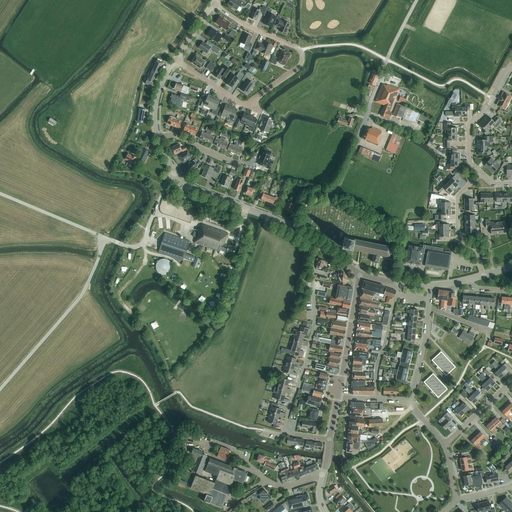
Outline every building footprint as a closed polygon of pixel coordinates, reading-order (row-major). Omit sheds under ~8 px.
[(234,0),(230,0),(228,4),(233,7),(232,8),(235,10),(236,10),(239,6),(240,7),(241,5),(244,7),(246,4),(240,0),(238,0),(238,1),(237,2),(234,0)] [(254,8),(249,17),(256,21),(260,12),(264,14),(267,8),(263,6),(262,8),(260,7),(258,10),(254,8)] [(266,17),(263,24),(271,27),(276,16),(270,14),(272,10),(267,8),(264,15),(266,17)] [(215,23),(226,30),(230,23),(220,16),(219,18),(218,17),(216,21),(217,21),(215,23)] [(277,19),(275,25),(280,28),(279,31),(286,33),(290,24),(283,21),(283,22),(277,19)] [(212,28),(207,35),(218,42),(222,35),(212,28)] [(253,45),(249,43),(252,37),(245,34),(241,43),(245,45),(244,49),(250,51),(253,45)] [(202,42),(199,48),(207,53),(211,48),(202,42)] [(261,52),(268,55),(272,45),(265,42),(264,46),(262,45),(258,43),(256,49),(261,52)] [(286,53),(281,51),(278,58),(274,57),(272,63),(276,65),(277,61),(281,63),(281,64),(284,65),(285,64),(288,57),(289,58),(291,53),(287,52),(286,53)] [(190,61),(200,68),(205,62),(194,55),(190,61)] [(148,78),(145,84),(152,87),(163,63),(157,60),(151,72),(149,72),(147,78),(148,78)] [(265,60),(261,69),(266,71),(270,62),(265,60)] [(212,72),(216,65),(211,61),(206,68),(212,72)] [(216,71),(214,75),(219,79),(223,73),(227,75),(231,70),(225,66),(223,69),(219,66),(216,71)] [(237,79),(240,81),(244,75),(239,71),(236,77),(232,74),(226,83),(227,84),(227,85),(230,87),(230,86),(232,87),(237,79)] [(247,73),(242,80),(245,82),(240,89),(247,94),(254,84),(250,80),(252,77),(247,73)] [(374,85),(378,76),(372,73),(368,83),(374,85)] [(176,83),(174,89),(181,92),(182,89),(187,91),(188,88),(183,86),(183,85),(181,84),(180,84),(180,85),(176,83)] [(385,105),(383,109),(392,113),(390,112),(396,99),(400,90),(387,85),(386,86),(382,84),(375,101),(385,105)] [(186,102),(187,100),(191,101),(192,97),(181,93),(180,97),(172,94),(171,98),(169,102),(181,106),(183,101),(186,102)] [(498,103),(498,104),(497,105),(505,109),(508,102),(509,102),(510,100),(510,99),(511,97),(504,93),(499,101),(498,103)] [(204,105),(210,107),(214,98),(208,95),(205,102),(203,101),(200,106),(203,108),(204,105)] [(220,100),(214,98),(210,107),(215,110),(214,112),(217,113),(220,108),(217,107),(220,100)] [(397,104),(392,115),(400,118),(400,117),(415,123),(419,114),(412,110),(397,104)] [(461,117),(461,108),(457,108),(457,104),(452,104),(452,110),(454,110),(454,117),(461,117)] [(465,108),(461,108),(461,117),(467,117),(467,109),(470,109),(470,104),(465,104),(465,108)] [(227,117),(232,107),(226,105),(223,112),(220,110),(218,116),(221,117),(222,115),(227,117)] [(237,110),(232,107),(227,117),(233,120),(237,110)] [(137,122),(144,123),(145,117),(146,110),(140,109),(138,117),(137,122)] [(392,113),(383,109),(381,115),(390,119),(392,113)] [(244,113),(241,120),(238,119),(235,128),(238,129),(240,123),(246,125),(250,115),(244,113)] [(426,117),(419,114),(417,120),(424,123),(426,117)] [(256,118),(250,115),(246,125),(249,126),(248,129),(250,130),(250,131),(253,132),(256,125),(253,124),(256,118)] [(488,115),(483,120),(490,126),(492,124),(495,126),(496,127),(502,122),(496,117),(493,120),(488,115)] [(170,117),(167,123),(173,126),(176,119),(170,117)] [(269,119),(265,117),(263,123),(262,122),(261,126),(260,129),(268,132),(272,121),(269,120),(269,119)] [(339,119),(338,123),(346,126),(347,125),(351,126),(354,119),(349,118),(348,121),(345,121),(339,119)] [(176,119),(173,126),(179,128),(182,122),(176,119)] [(490,126),(483,120),(479,124),(484,129),(482,131),(486,135),(489,131),(487,129),(490,126)] [(445,130),(445,134),(457,134),(457,128),(450,128),(450,122),(444,122),(444,130),(445,130)] [(186,124),(183,130),(189,133),(192,126),(186,124)] [(192,126),(189,133),(195,135),(198,129),(192,126)] [(199,138),(206,141),(211,129),(211,128),(210,128),(209,128),(207,127),(206,130),(207,131),(206,134),(202,132),(199,138)] [(371,129),(366,127),(361,138),(377,144),(381,136),(380,136),(382,131),(372,127),(371,129)] [(214,130),(211,129),(206,141),(212,143),(214,137),(210,135),(211,133),(213,133),(214,130)] [(397,134),(393,132),(389,141),(386,150),(395,154),(399,145),(402,137),(397,135),(397,134)] [(214,144),(220,147),(225,135),(221,133),(220,136),(221,137),(220,139),(216,138),(216,139),(214,144)] [(449,148),(449,140),(457,140),(457,134),(445,134),(445,138),(444,138),(444,143),(444,148),(449,148)] [(225,135),(220,147),(226,149),(228,144),(228,143),(225,141),(226,139),(227,139),(229,136),(225,135)] [(477,140),(477,146),(486,146),(488,146),(489,146),(489,142),(493,142),(493,136),(484,136),(484,140),(477,140)] [(228,150),(234,153),(239,141),(235,139),(234,142),(235,143),(234,146),(230,144),(228,150)] [(239,141),(234,153),(240,155),(242,149),(239,147),(240,145),(241,145),(243,142),(239,141)] [(172,147),(175,154),(182,151),(182,152),(188,150),(187,146),(181,148),(179,144),(172,147)] [(486,146),(477,146),(477,153),(484,152),(484,155),(490,155),(490,150),(486,150),(486,146)] [(381,155),(360,147),(357,154),(363,156),(378,163),(381,155)] [(148,151),(144,149),(141,155),(139,159),(143,161),(148,151)] [(258,164),(270,169),(273,162),(268,160),(271,152),(264,150),(258,164)] [(188,151),(180,157),(183,162),(191,157),(188,151)] [(450,156),(450,160),(460,160),(460,154),(452,154),(452,151),(447,151),(447,156),(450,156)] [(137,158),(130,154),(128,153),(125,159),(128,161),(127,164),(133,167),(137,158)] [(189,165),(188,166),(193,171),(201,163),(196,158),(192,162),(189,165)] [(484,165),(489,169),(495,162),(491,158),(484,165)] [(460,160),(450,160),(450,164),(447,164),(447,169),(452,169),(452,166),(460,166),(460,160)] [(500,166),(495,162),(489,169),(493,173),(500,166)] [(511,174),(511,164),(508,165),(508,162),(504,162),(500,170),(502,171),(504,168),(507,168),(507,175),(511,174)] [(201,176),(209,179),(210,176),(211,176),(213,171),(215,172),(215,173),(219,174),(222,168),(218,166),(217,168),(214,167),(214,168),(206,165),(201,176)] [(450,180),(448,183),(454,190),(459,185),(453,180),(456,178),(452,174),(448,178),(450,180)] [(224,176),(221,184),(227,187),(231,178),(224,176)] [(237,178),(234,189),(240,191),(243,181),(237,178)] [(444,189),(449,194),(454,190),(448,183),(445,185),(443,183),(439,187),(436,189),(440,193),(444,189)] [(257,189),(252,187),(252,188),(247,187),(245,193),(252,196),(253,191),(256,192),(257,189)] [(262,196),(261,199),(267,201),(269,196),(263,194),(264,192),(261,191),(260,195),(262,196)] [(441,209),(450,208),(450,202),(443,202),(443,200),(438,200),(438,205),(441,205),(441,209)] [(287,202),(284,210),(292,212),(294,205),(295,203),(289,201),(288,203),(287,202)] [(451,215),(450,208),(441,209),(442,213),(438,213),(438,215),(435,215),(435,220),(443,219),(443,215),(451,215)] [(490,228),(491,234),(505,233),(504,222),(495,223),(495,222),(490,222),(490,219),(485,219),(486,228),(490,228)] [(436,227),(439,227),(440,230),(449,230),(449,224),(441,224),(441,222),(436,222),(436,227)] [(224,244),(228,233),(202,224),(200,228),(199,228),(198,232),(194,231),(193,236),(196,237),(195,243),(219,252),(220,250),(233,255),(235,248),(224,244)] [(441,237),(449,237),(449,230),(440,230),(440,234),(436,234),(436,240),(441,240),(441,237)] [(183,261),(184,258),(185,253),(186,251),(189,241),(165,233),(158,253),(183,261)] [(373,254),(372,262),(378,263),(379,256),(385,257),(389,257),(391,255),(391,252),(390,249),(388,246),(354,239),(344,237),(342,247),(351,249),(373,254)] [(442,252),(443,249),(443,248),(423,245),(423,246),(422,248),(409,246),(406,262),(420,265),(420,262),(425,263),(425,266),(430,267),(434,268),(442,269),(445,270),(448,270),(449,267),(451,252),(445,251),(445,252),(442,252)] [(197,254),(202,256),(205,248),(199,246),(197,254)] [(184,258),(183,259),(193,262),(195,257),(185,253),(184,258)] [(160,274),(161,275),(162,275),(164,275),(166,275),(167,275),(168,274),(169,274),(170,273),(170,272),(171,272),(171,271),(172,270),(172,268),(172,267),(172,266),(172,264),(172,263),(171,263),(171,262),(170,261),(169,260),(168,259),(167,259),(166,259),(165,259),(164,259),(162,259),(161,259),(160,260),(159,261),(158,261),(157,262),(157,263),(156,264),(156,265),(156,266),(156,267),(156,269),(156,270),(157,272),(158,272),(158,273),(159,274),(160,274)] [(324,261),(318,259),(316,265),(317,265),(316,268),(319,269),(320,266),(322,267),(324,261)] [(338,280),(346,276),(343,271),(339,273),(338,272),(335,274),(336,274),(333,275),(335,279),(337,278),(338,280)] [(346,276),(338,280),(340,283),(338,283),(339,285),(344,286),(346,285),(345,283),(349,281),(346,276)] [(382,294),(384,286),(372,283),(372,282),(368,281),(368,282),(364,281),(362,288),(374,292),(382,294)] [(336,299),(351,302),(353,288),(343,286),(344,286),(339,285),(338,285),(338,287),(336,286),(336,289),(337,289),(337,290),(335,289),(335,293),(337,294),(336,299)] [(394,298),(396,291),(386,287),(384,295),(394,298)] [(373,294),(374,292),(362,289),(360,297),(372,300),(373,294)] [(447,300),(449,291),(438,290),(437,299),(441,300),(440,307),(444,308),(446,308),(447,300)] [(455,292),(449,291),(447,300),(448,301),(448,306),(455,307),(456,298),(454,298),(455,292)] [(507,310),(508,298),(502,297),(502,299),(498,299),(498,306),(501,306),(501,304),(505,304),(505,306),(504,309),(504,312),(507,312),(507,310)] [(349,309),(351,302),(330,298),(329,304),(336,305),(336,304),(339,304),(339,305),(338,305),(338,306),(349,309)] [(379,302),(360,298),(359,305),(369,307),(369,306),(378,307),(379,302)] [(358,313),(374,316),(375,310),(370,310),(370,308),(359,305),(358,313)] [(331,312),(348,315),(349,309),(338,307),(337,310),(331,309),(331,312)] [(335,320),(347,323),(348,316),(337,314),(336,318),(335,320)] [(359,314),(358,321),(368,322),(369,315),(359,314)] [(330,327),(346,330),(347,324),(331,321),(330,327)] [(357,329),(356,336),(371,338),(371,336),(381,337),(382,333),(383,326),(358,322),(357,329),(372,331),(372,332),(357,329)] [(299,331),(295,329),(294,329),(292,334),(294,335),(303,338),(304,335),(308,336),(310,329),(301,326),(299,331)] [(329,334),(333,335),(344,338),(345,331),(331,328),(329,334)] [(463,331),(459,338),(464,341),(469,333),(468,332),(467,333),(463,331)] [(464,341),(469,344),(471,346),(475,341),(472,339),(473,337),(475,335),(470,332),(469,333),(464,341)] [(294,335),(293,340),(306,344),(307,341),(303,340),(303,338),(294,335)] [(333,335),(332,340),(319,337),(318,341),(331,344),(334,345),(343,346),(344,338),(333,335)] [(380,346),(381,340),(371,338),(356,336),(355,343),(368,345),(380,346)] [(502,345),(502,343),(503,340),(503,339),(495,337),(493,343),(502,345)] [(355,343),(354,350),(363,351),(367,352),(368,345),(355,343)] [(342,352),(343,347),(334,345),(330,344),(328,351),(334,352),(334,351),(342,352)] [(291,345),(290,350),(289,353),(303,357),(304,352),(300,351),(301,348),(291,345)] [(398,352),(397,354),(411,358),(413,349),(404,347),(402,353),(398,352)] [(368,359),(369,352),(363,351),(354,350),(353,357),(359,358),(368,359)] [(328,358),(340,360),(341,354),(329,352),(322,351),(322,353),(329,354),(328,358)] [(400,364),(409,366),(411,358),(397,354),(396,357),(401,358),(400,364)] [(433,359),(440,367),(447,361),(441,354),(437,357),(437,356),(433,359)] [(285,361),(299,365),(300,363),(296,362),(296,359),(287,356),(285,361)] [(327,365),(339,367),(340,360),(328,358),(327,365)] [(448,360),(447,361),(440,367),(440,368),(446,375),(455,367),(448,360)] [(336,374),(338,373),(339,368),(316,363),(315,369),(336,374)] [(491,364),(495,369),(497,371),(499,369),(497,367),(493,363),(491,364)] [(393,371),(393,372),(407,375),(409,366),(400,364),(398,370),(393,369),(393,371)] [(499,369),(504,375),(509,370),(503,365),(499,369)] [(283,372),(296,376),(297,373),(293,372),(294,369),(284,367),(283,372)] [(495,373),(500,379),(504,375),(499,369),(497,371),(495,373)] [(396,381),(404,384),(407,375),(393,372),(392,374),(397,375),(396,381)] [(280,378),(278,383),(288,385),(289,383),(293,384),(293,381),(285,379),(286,376),(280,374),(279,377),(280,378)] [(439,383),(433,376),(429,379),(429,378),(425,381),(432,389),(439,383)] [(486,381),(491,387),(496,383),(490,377),(486,381)] [(317,389),(324,391),(326,380),(320,378),(319,382),(317,381),(315,388),(317,388),(317,389)] [(482,386),(487,391),(491,387),(486,381),(482,386)] [(440,382),(439,383),(432,389),(431,390),(438,397),(447,389),(440,382)] [(288,385),(278,383),(277,388),(290,392),(291,390),(287,388),(288,385)] [(275,387),(273,393),(285,396),(286,393),(290,394),(290,392),(277,388),(275,387)] [(323,392),(313,389),(303,387),(302,390),(309,392),(314,393),(313,396),(322,398),(323,392)] [(473,394),(478,399),(483,395),(477,390),(473,394)] [(284,399),(285,396),(273,393),(275,394),(274,398),(288,402),(288,400),(284,399)] [(468,398),(474,404),(478,399),(473,394),(468,398)] [(307,403),(320,407),(322,399),(309,396),(307,403)] [(370,403),(365,403),(351,402),(350,411),(350,416),(362,417),(363,414),(364,414),(364,417),(371,417),(370,409),(370,408),(373,408),(374,403),(370,403)] [(460,407),(465,412),(469,408),(464,402),(460,407)] [(271,406),(270,412),(284,415),(285,416),(285,414),(284,413),(280,412),(281,409),(271,406)] [(458,413),(460,416),(465,412),(460,407),(453,413),(456,415),(458,413)] [(508,415),(511,412),(507,407),(502,412),(506,416),(509,419),(511,418),(508,415)] [(308,420),(317,421),(319,410),(310,408),(308,420)] [(446,419),(441,424),(445,429),(449,426),(451,428),(453,426),(449,422),(451,420),(449,417),(446,414),(443,416),(446,419)] [(277,422),(278,419),(268,417),(267,422),(274,424),(276,425),(281,426),(281,423),(277,422)] [(500,422),(496,417),(491,422),(495,426),(498,424),(501,427),(503,425),(500,422)] [(363,420),(350,418),(349,426),(363,427),(364,420),(363,420)] [(369,428),(383,428),(383,419),(369,419),(369,428)] [(317,423),(303,421),(303,422),(302,427),(310,429),(310,431),(315,432),(317,423)] [(493,429),(495,426),(491,422),(486,426),(491,431),(494,434),(496,432),(493,429)] [(362,434),(362,433),(362,431),(358,431),(358,427),(349,426),(348,433),(362,434)] [(480,432),(476,436),(480,441),(483,438),(486,441),(487,440),(485,437),(485,436),(480,432)] [(362,440),(362,443),(363,443),(374,443),(376,442),(378,440),(376,437),(372,440),(367,440),(367,436),(364,435),(348,433),(347,439),(349,440),(349,442),(360,443),(360,440),(362,440)] [(480,441),(476,436),(471,441),(474,444),(475,445),(478,448),(480,446),(479,444),(477,443),(480,441)] [(498,445),(501,442),(498,440),(495,436),(492,439),(496,443),(498,445)] [(490,441),(492,444),(497,449),(499,447),(497,444),(492,439),(490,441)] [(360,443),(349,442),(347,442),(347,452),(353,453),(353,452),(354,452),(354,450),(359,450),(361,454),(368,450),(366,446),(363,448),(363,443),(366,443),(367,446),(368,448),(374,443),(363,443),(362,443),(360,443)] [(177,444),(174,452),(180,454),(184,445),(177,443),(177,444)] [(228,455),(230,450),(221,446),(217,457),(226,460),(227,458),(229,458),(230,456),(228,455)] [(202,453),(202,451),(193,448),(192,453),(194,454),(191,461),(185,459),(181,469),(185,470),(190,472),(190,469),(193,470),(193,471),(196,473),(197,472),(200,474),(207,456),(202,453)] [(478,453),(486,461),(488,459),(481,450),(478,453)] [(270,463),(272,458),(259,454),(256,460),(263,462),(264,461),(266,461),(264,466),(274,471),(276,466),(270,463)] [(461,465),(467,464),(466,460),(471,459),(470,457),(466,457),(460,458),(461,465)] [(220,469),(229,473),(232,466),(210,458),(205,471),(217,476),(220,469)] [(302,464),(306,463),(307,465),(304,466),(307,474),(318,469),(316,463),(315,461),(312,462),(311,460),(310,461),(309,459),(305,461),(302,462),(302,464)] [(295,478),(306,474),(303,466),(300,467),(298,462),(293,464),(294,468),(295,469),(292,471),(295,478)] [(507,476),(510,473),(511,470),(511,465),(510,463),(505,467),(506,468),(503,471),(507,476)] [(485,476),(487,484),(499,481),(497,473),(495,474),(494,471),(496,469),(492,464),(489,467),(493,472),(493,474),(485,476)] [(204,501),(222,509),(232,484),(238,469),(236,469),(237,468),(232,466),(229,473),(220,469),(217,476),(214,483),(209,481),(196,475),(191,488),(206,494),(204,501)] [(288,468),(284,469),(289,481),(294,479),(291,471),(288,472),(288,470),(289,470),(288,468)] [(232,484),(232,483),(236,485),(237,482),(243,484),(244,481),(246,481),(247,477),(246,476),(247,473),(238,469),(232,484)] [(281,478),(283,483),(289,481),(284,469),(280,470),(281,473),(279,473),(280,475),(281,477),(281,478)] [(473,477),(472,474),(463,476),(465,485),(469,485),(472,484),(471,477),(473,477)] [(482,484),(481,477),(481,475),(479,476),(478,476),(473,477),(471,477),(472,484),(469,485),(470,487),(482,484)] [(327,490),(330,495),(337,490),(335,486),(334,486),(327,490)] [(264,503),(271,498),(264,489),(258,494),(256,492),(256,491),(251,495),(252,495),(254,497),(255,498),(256,499),(258,499),(259,498),(261,500),(264,503)] [(338,500),(335,503),(339,508),(344,503),(343,503),(346,500),(339,493),(336,497),(338,500)] [(272,509),(267,511),(287,511),(288,511),(290,510),(290,511),(304,507),(311,505),(308,494),(287,499),(287,500),(282,505),(281,505),(280,503),(279,502),(271,509),(272,509)] [(511,503),(506,497),(498,505),(504,511),(511,503)] [(264,508),(267,511),(275,505),(272,502),(264,508)] [(484,511),(490,510),(488,502),(482,503),(484,511)] [(348,509),(344,511),(352,511),(350,510),(353,507),(349,503),(345,507),(348,509)] [(483,511),(484,511),(482,503),(476,504),(477,511),(483,511)]
